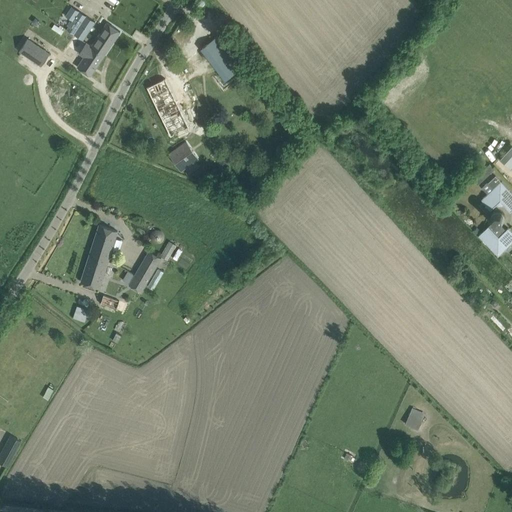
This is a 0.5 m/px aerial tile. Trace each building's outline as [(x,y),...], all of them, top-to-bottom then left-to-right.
[(72,6),(66,16),(73,21),(70,25),(67,30),(83,40),(95,22),(72,6)] [(121,30),(108,21),(86,54),(81,51),(72,64),(90,76),(121,30)] [(218,36),(202,47),(225,81),(242,69),(218,36)] [(27,39),(19,51),(20,51),(41,65),(41,66),(44,62),(50,53),(49,53),(31,41),(28,39),(27,39)] [(171,136),(180,131),(189,127),(174,96),(165,78),(147,87),(171,136)] [(187,142),(170,154),(181,170),(186,167),(198,158),(187,142)] [(483,177),(494,167),(490,163),(479,173),(483,177)] [(511,170),(509,168),(503,174),(511,181),(511,170)] [(511,208),(511,192),(496,175),(488,182),(495,190),(489,195),(487,193),(481,199),(480,200),(490,210),(496,204),(498,206),(501,206),(503,205),(509,211),(511,208)] [(502,223),(505,219),(505,218),(505,217),(504,216),(504,215),(504,214),(503,214),(502,213),(501,212),(500,211),(498,211),(497,211),(496,211),(495,211),(494,212),(493,213),(492,214),(491,215),(491,216),(490,217),(490,218),(490,219),(490,220),(491,220),(491,221),(491,222),(492,222),(492,223),(493,224),(494,225),(496,225),(497,225),(498,225),(500,225),(501,224),(502,223)] [(100,288),(109,259),(118,230),(99,224),(81,282),(100,288)] [(511,241),(511,231),(508,227),(502,233),(501,231),(497,231),(495,232),(489,225),(478,235),(498,256),(506,249),(504,247),(511,240),(511,241)] [(171,259),(175,242),(168,241),(164,258),(171,259)] [(158,265),(146,257),(129,285),(142,292),(158,265)] [(155,289),(164,271),(158,267),(148,285),(155,289)] [(116,310),(119,300),(103,294),(100,304),(116,310)] [(511,327),(496,311),(493,314),(489,310),(485,313),(511,342),(511,327)] [(411,407),(407,424),(421,428),(425,411),(411,407)] [(9,435),(0,452),(0,454),(10,460),(20,441),(9,435)]
